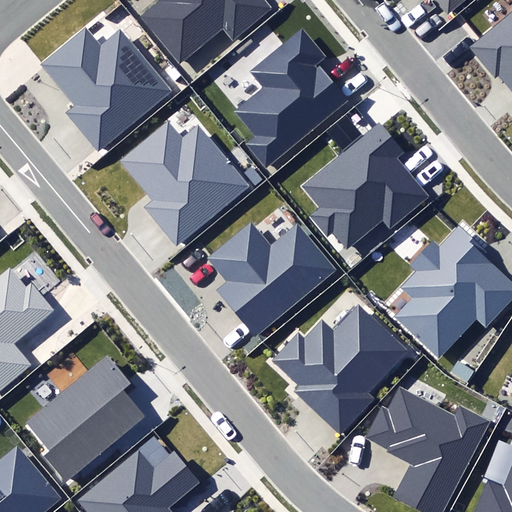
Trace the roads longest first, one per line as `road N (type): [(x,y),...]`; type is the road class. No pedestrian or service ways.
road 1 (residential): [(0,125),(294,477),(332,511)]
road 2 (residential): [(358,0),(511,185)]
